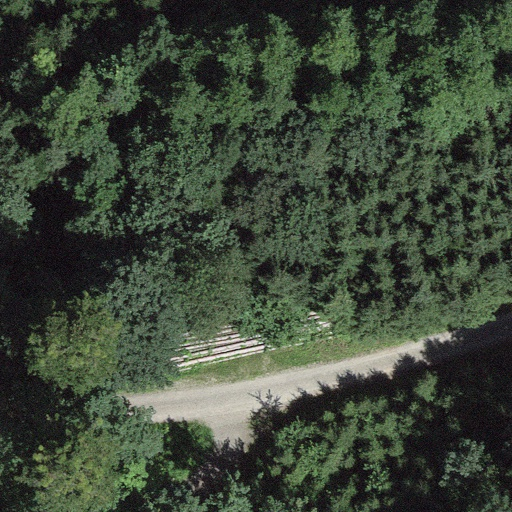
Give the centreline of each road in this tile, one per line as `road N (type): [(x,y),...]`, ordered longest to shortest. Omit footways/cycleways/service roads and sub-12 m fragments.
road 1 (track): [(0,401),(33,410),(264,405)]
road 2 (track): [(264,405),(511,334)]
road 3 (track): [(167,511),(233,459),(264,405)]
